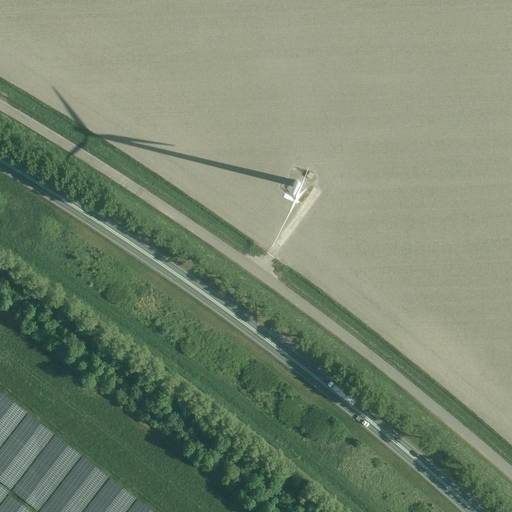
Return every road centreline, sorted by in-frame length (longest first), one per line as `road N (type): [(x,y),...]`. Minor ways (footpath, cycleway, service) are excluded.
road 1 (unclassified): [(511,477),(257,272),(0,107)]
road 2 (trunk): [(474,511),(196,287),(0,160)]
